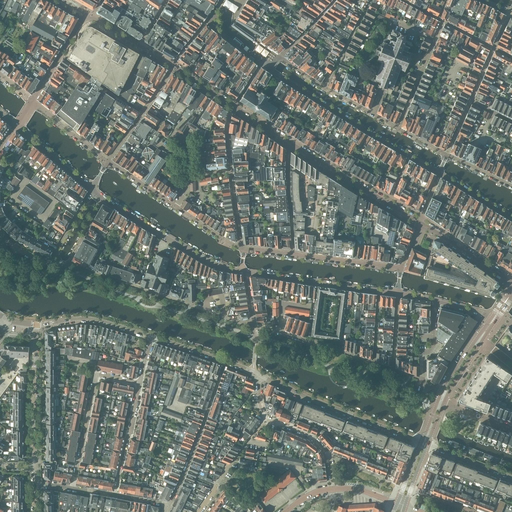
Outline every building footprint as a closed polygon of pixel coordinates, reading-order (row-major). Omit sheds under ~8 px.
[(8,0),(4,9),(10,12),(11,11),(15,2),(16,0),(8,0)] [(16,12),(20,13),(23,8),(24,4),(26,0),(16,0),(15,2),(11,11),(15,14),(16,12)] [(26,0),(24,4),(23,8),(20,13),(18,18),(22,20),(32,0),(26,0)] [(32,0),(22,20),(23,20),(22,20),(27,22),(39,0),(32,0)] [(47,1),(45,0),(39,0),(36,8),(27,22),(24,28),(28,31),(28,30),(30,31),(30,30),(37,20),(47,1)] [(75,0),(92,10),(94,9),(97,4),(92,1),(92,0),(75,0)] [(109,0),(105,0),(104,2),(115,9),(117,11),(120,6),(109,0)] [(109,0),(120,6),(127,11),(129,6),(126,4),(119,0),(109,0)] [(134,0),(132,3),(142,8),(155,16),(157,13),(159,9),(146,0),(145,0),(134,0)] [(159,9),(161,5),(153,0),(145,0),(146,0),(159,9)] [(187,4),(185,2),(181,0),(169,0),(168,4),(179,10),(181,6),(182,6),(184,3),(187,4)] [(215,5),(206,0),(186,0),(185,2),(187,4),(189,5),(191,5),(208,16),(215,5)] [(279,12),(280,11),(280,10),(276,7),(273,11),(269,8),(256,0),(248,0),(248,1),(249,2),(264,11),(268,13),(271,15),(275,15),(277,13),(278,11),(279,12)] [(276,7),(267,2),(264,0),(256,0),(269,8),(273,11),(276,7)] [(264,0),(267,2),(276,7),(280,10),(280,11),(290,16),(291,14),(289,13),(293,6),(287,3),(286,2),(284,1),(283,0),(281,4),(277,2),(273,0),(264,0)] [(293,6),(297,8),(297,9),(301,11),(314,19),(318,16),(302,6),(294,1),(291,0),(284,0),(284,1),(293,6)] [(318,15),(322,12),(309,4),(310,4),(304,0),(302,5),(318,15)] [(304,0),(310,4),(322,11),(325,8),(312,0),(304,0)] [(360,16),(362,13),(356,9),(354,8),(340,0),(337,0),(336,2),(348,10),(360,16)] [(362,13),(364,9),(358,6),(351,1),(348,0),(340,0),(354,8),(356,9),(362,13)] [(368,1),(366,0),(360,0),(360,1),(358,6),(364,9),(368,1)] [(382,0),(373,0),(368,9),(376,12),(378,7),(375,5),(377,0),(381,3),(382,0)] [(387,11),(391,0),(387,0),(385,5),(381,15),(385,17),(387,11)] [(391,0),(387,11),(390,12),(391,12),(393,8),(396,0),(391,0)] [(399,0),(396,0),(393,8),(394,9),(395,7),(400,9),(403,2),(400,0),(399,0)] [(423,0),(422,2),(420,7),(425,10),(428,4),(427,4),(428,0),(423,0)] [(451,10),(461,16),(463,13),(468,0),(454,0),(452,7),(451,10)] [(470,10),(473,0),(468,0),(463,13),(464,13),(465,14),(467,9),(470,10)] [(474,0),(473,0),(470,10),(474,12),(478,2),(474,0)] [(47,1),(37,20),(41,18),(50,3),(47,1)] [(249,2),(248,1),(245,6),(246,7),(261,16),(267,20),(268,18),(262,14),(264,11),(249,2)] [(441,10),(443,5),(440,4),(437,3),(434,1),(432,6),(441,10)] [(115,9),(104,2),(101,6),(112,13),(115,9)] [(146,29),(153,20),(140,12),(142,8),(132,3),(132,2),(129,6),(127,11),(136,17),(133,21),(146,29)] [(348,10),(336,2),(332,6),(346,14),(348,10)] [(400,9),(399,11),(401,13),(403,10),(406,12),(409,5),(406,4),(403,2),(400,9)] [(50,3),(41,18),(37,20),(30,30),(40,35),(51,42),(53,39),(54,36),(58,30),(56,29),(48,25),(53,17),(54,18),(59,8),(50,3)] [(207,17),(198,11),(191,7),(190,7),(189,6),(187,4),(184,3),(182,6),(181,6),(179,10),(182,13),(185,9),(204,21),(207,17)] [(182,13),(168,4),(163,11),(177,20),(178,19),(182,13)] [(427,11),(432,14),(435,7),(430,5),(427,11)] [(451,10),(452,7),(446,5),(441,18),(447,21),(450,13),(451,10)] [(491,7),(485,5),(482,14),(481,14),(476,26),(477,26),(482,28),(485,22),(491,7)] [(133,21),(136,17),(127,11),(120,6),(117,11),(115,9),(112,13),(101,6),(97,12),(98,13),(118,26),(126,31),(129,27),(128,26),(128,25),(131,20),(133,21)] [(242,10),(244,11),(258,20),(261,16),(246,7),(245,6),(242,10)] [(347,21),(349,16),(346,14),(332,6),(329,9),(343,18),(347,21)] [(410,6),(406,14),(411,17),(412,16),(415,8),(410,6)] [(435,7),(432,14),(438,17),(441,10),(435,7)] [(64,11),(59,8),(54,18),(53,17),(48,25),(56,29),(64,11)] [(153,20),(155,16),(142,8),(140,12),(153,20)] [(420,11),(415,8),(412,16),(417,19),(420,11)] [(490,13),(496,16),(498,11),(492,8),(490,13)] [(204,21),(185,9),(182,13),(178,19),(180,20),(185,23),(196,30),(199,27),(204,21)] [(295,12),(296,13),(311,23),(314,19),(301,11),(297,9),(295,12)] [(340,22),(343,18),(329,9),(326,13),(340,22)] [(242,10),(237,19),(238,19),(240,20),(258,31),(263,23),(242,10)] [(360,16),(348,10),(346,14),(349,16),(357,21),(360,16)] [(376,14),(368,10),(365,15),(374,20),(376,14)] [(56,29),(58,30),(60,31),(69,14),(64,11),(56,29)] [(177,20),(163,11),(161,16),(172,23),(173,23),(174,21),(176,22),(177,20)] [(420,11),(417,19),(419,20),(416,24),(414,23),(413,26),(412,28),(413,28),(416,30),(418,26),(419,23),(424,14),(424,13),(420,11)] [(498,11),(494,20),(502,23),(506,15),(501,13),(498,11)] [(295,18),(308,26),(311,23),(296,13),(295,15),(296,16),(295,18)] [(322,17),(338,28),(341,23),(340,22),(326,13),(322,17)] [(447,21),(451,23),(457,26),(460,19),(450,13),(447,21)] [(79,19),(69,14),(60,31),(63,32),(62,33),(69,36),(71,33),(79,19)] [(429,17),(424,14),(420,22),(424,25),(425,23),(429,17)] [(371,25),(374,20),(365,15),(362,20),(371,25)] [(171,26),(172,23),(161,16),(158,20),(160,21),(171,29),(173,27),(171,26)] [(357,21),(349,16),(347,21),(355,25),(357,21)] [(304,30),(307,27),(291,17),(289,20),(292,22),(304,30)] [(338,28),(322,17),(318,21),(332,30),(336,32),(338,28)] [(473,35),(476,26),(466,22),(467,20),(461,17),(457,26),(457,27),(473,35)] [(440,22),(433,18),(429,25),(431,26),(437,29),(440,22)] [(180,20),(178,19),(177,20),(176,22),(174,24),(175,25),(192,36),(196,30),(185,23),(180,20)] [(140,39),(143,34),(133,28),(130,26),(132,24),(131,24),(133,21),(131,20),(128,25),(128,26),(129,27),(126,31),(139,39),(140,39)] [(173,33),(174,31),(160,21),(158,20),(152,30),(156,33),(159,35),(162,37),(163,36),(164,34),(170,38),(173,33)] [(371,25),(362,20),(359,26),(368,30),(371,25)] [(488,34),(485,41),(492,45),(502,23),(494,20),(490,30),(488,34)] [(143,34),(146,29),(133,21),(131,24),(132,24),(130,26),(133,28),(143,34)] [(332,30),(318,21),(315,25),(315,26),(329,34),(332,30)] [(355,26),(347,21),(345,25),(347,26),(352,30),(355,26)] [(301,33),(304,30),(292,22),(290,26),(297,31),(301,33)] [(253,42),(253,41),(254,40),(255,39),(234,24),(233,25),(232,26),(250,39),(253,42)] [(178,33),(188,41),(192,36),(175,25),(173,27),(171,29),(174,31),(173,33),(173,34),(172,36),(175,38),(178,33)] [(196,38),(192,43),(194,44),(208,54),(211,50),(206,46),(212,39),(216,33),(206,25),(196,38)] [(261,33),(263,34),(264,33),(268,36),(261,42),(266,45),(267,45),(274,40),(278,37),(281,34),(278,31),(273,29),(266,25),(261,33)] [(446,25),(445,25),(442,31),(448,34),(451,28),(446,25)] [(119,95),(139,54),(90,26),(88,26),(68,58),(92,76),(91,77),(91,79),(100,86),(101,84),(102,83),(108,87),(119,95)] [(333,42),(334,41),(336,39),(331,36),(329,34),(315,26),(312,29),(333,42)] [(368,30),(359,26),(357,31),(365,36),(368,30)] [(301,34),(289,27),(286,31),(292,35),(297,38),(301,34)] [(447,36),(451,38),(455,30),(451,28),(448,34),(447,36)] [(312,30),(312,29),(309,33),(322,40),(322,41),(330,46),(333,42),(312,30)] [(348,39),(350,35),(341,29),(338,33),(348,39)] [(399,32),(393,29),(391,34),(389,34),(388,38),(382,40),(382,41),(381,41),(380,43),(381,43),(380,46),(378,46),(378,49),(377,49),(376,51),(375,55),(379,56),(378,57),(377,60),(376,60),(377,61),(382,62),(380,66),(379,66),(380,67),(379,71),(378,70),(378,71),(377,75),(376,75),(376,76),(375,80),(374,79),(374,80),(375,80),(374,81),(375,81),(375,80),(381,82),(380,85),(379,84),(378,85),(380,86),(379,87),(380,87),(381,87),(385,88),(385,89),(386,89),(386,88),(387,89),(388,87),(387,87),(387,85),(392,87),(392,88),(393,88),(393,87),(394,88),(394,87),(395,83),(396,83),(395,82),(397,79),(398,79),(398,78),(397,78),(399,74),(400,74),(399,73),(400,70),(404,71),(404,72),(405,72),(406,72),(406,71),(405,71),(407,67),(408,67),(409,65),(410,65),(412,62),(411,61),(412,58),(410,58),(412,54),(413,54),(413,53),(412,53),(413,52),(412,52),(412,53),(408,51),(409,48),(410,48),(410,47),(412,46),(413,46),(413,45),(412,44),(412,42),(411,42),(406,40),(405,36),(407,35),(406,35),(405,36),(401,34),(401,33),(400,33),(399,33),(399,32)] [(30,31),(28,30),(28,31),(25,36),(28,38),(22,48),(28,51),(30,52),(30,53),(34,55),(37,51),(39,47),(35,45),(38,39),(39,36),(31,32),(30,31)] [(156,33),(152,30),(145,40),(145,42),(149,44),(150,42),(152,39),(156,33)] [(337,34),(335,32),(334,31),(332,30),(329,34),(331,36),(336,39),(339,41),(345,44),(347,40),(342,36),(337,34)] [(460,33),(455,30),(451,38),(454,39),(455,36),(458,37),(460,33)] [(58,36),(57,37),(65,41),(69,36),(62,33),(63,32),(60,31),(58,36)] [(448,34),(442,31),(439,36),(445,39),(447,36),(448,34)] [(511,36),(504,31),(502,35),(509,39),(510,40),(511,36)] [(293,42),(296,39),(296,38),(294,37),(287,34),(285,32),(283,35),(286,39),(287,41),(285,42),(289,45),(293,42)] [(309,33),(308,32),(304,36),(319,45),(322,40),(309,33)] [(485,41),(488,34),(484,33),(481,32),(479,38),(485,41)] [(159,35),(156,33),(152,39),(150,42),(149,44),(152,46),(159,35)] [(178,33),(175,38),(185,45),(188,41),(178,33)] [(211,50),(211,49),(213,50),(215,52),(218,47),(216,46),(221,37),(216,33),(206,46),(211,50)] [(261,37),(259,39),(261,41),(261,42),(268,36),(264,33),(263,34),(262,36),(261,37)] [(356,33),(353,38),(361,43),(364,38),(356,33)] [(465,35),(460,33),(458,37),(455,45),(457,46),(459,43),(462,44),(464,39),(465,35)] [(65,42),(59,39),(55,37),(53,39),(51,42),(40,35),(39,36),(38,39),(43,43),(44,42),(44,43),(59,51),(65,42)] [(152,46),(156,48),(163,38),(162,37),(159,35),(152,46)] [(286,39),(283,35),(268,46),(273,50),(286,39)] [(464,39),(462,44),(455,59),(468,66),(475,51),(476,48),(479,43),(465,35),(464,39)] [(163,38),(156,48),(160,51),(168,39),(163,36),(162,37),(163,38)] [(323,48),(319,45),(304,36),(301,40),(308,44),(315,49),(320,53),(323,48)] [(173,37),(170,40),(170,41),(181,49),(184,45),(173,37)] [(215,52),(214,53),(217,56),(218,54),(217,54),(226,41),(221,37),(216,46),(218,47),(215,52)] [(235,37),(233,40),(240,46),(242,43),(235,37)] [(437,42),(446,46),(448,47),(451,42),(445,39),(439,37),(437,42)] [(361,43),(353,38),(350,44),(358,48),(361,43)] [(431,41),(424,38),(422,44),(429,46),(431,41)] [(170,40),(168,39),(160,51),(162,52),(166,47),(177,55),(181,50),(169,42),(170,41),(170,40)] [(287,41),(286,39),(273,50),(279,54),(287,47),(289,45),(285,42),(287,41)] [(308,44),(301,40),(297,44),(305,49),(308,44)] [(235,48),(226,41),(217,54),(218,54),(214,59),(203,78),(209,82),(219,69),(224,64),(235,48)] [(506,45),(499,42),(496,47),(508,53),(510,48),(506,45)] [(59,51),(44,43),(39,51),(39,53),(39,54),(53,61),(59,51)] [(194,44),(192,43),(188,48),(201,56),(205,60),(209,54),(208,54),(194,44)] [(252,51),(242,43),(240,46),(250,53),(252,51)] [(341,52),(343,48),(334,43),(332,47),(333,47),(341,52)] [(479,43),(475,51),(479,53),(481,49),(488,53),(490,49),(479,43)] [(305,49),(297,44),(293,47),(299,51),(303,54),(306,51),(307,51),(305,49)] [(358,48),(350,44),(347,49),(356,54),(358,48)] [(166,47),(162,52),(173,59),(175,58),(177,55),(166,47)] [(299,51),(293,47),(284,57),(289,60),(299,51)] [(339,56),(341,52),(333,47),(331,51),(339,56)] [(189,61),(194,64),(196,62),(197,62),(198,61),(201,56),(188,48),(185,52),(192,57),(189,61)] [(240,51),(235,48),(224,64),(229,67),(231,68),(232,66),(230,65),(240,51)] [(338,57),(323,48),(320,53),(335,63),(338,57)] [(444,53),(434,48),(433,51),(442,55),(449,58),(450,55),(444,53)] [(356,54),(347,49),(344,55),(353,59),(356,54)] [(18,56),(17,55),(14,59),(4,53),(0,50),(0,69),(8,76),(17,58),(18,56)] [(43,58),(41,61),(50,66),(53,61),(39,54),(39,53),(37,51),(34,55),(34,56),(38,59),(39,56),(43,58)] [(244,55),(240,51),(230,65),(232,66),(231,68),(230,70),(232,71),(233,71),(244,55)] [(303,54),(299,51),(289,60),(294,64),(300,68),(312,56),(306,51),(303,54)] [(442,55),(433,51),(430,59),(439,63),(442,55)] [(192,57),(185,52),(182,56),(189,61),(192,57)] [(496,52),(494,52),(492,57),(499,60),(498,62),(500,63),(501,61),(502,61),(504,56),(496,52)] [(145,57),(141,54),(133,70),(137,72),(145,57)] [(209,54),(205,60),(206,60),(204,64),(198,75),(203,78),(214,59),(209,54)] [(481,56),(478,54),(476,59),(484,63),(486,59),(481,57),(481,56)] [(249,58),(244,55),(233,71),(236,74),(238,72),(249,58)] [(316,57),(313,55),(300,68),(305,72),(315,63),(316,61),(314,59),(316,57)] [(195,65),(194,64),(189,61),(182,56),(178,61),(191,71),(195,65)] [(205,60),(201,56),(198,61),(197,62),(196,62),(194,64),(195,65),(191,71),(197,74),(198,75),(204,64),(206,60),(205,60)] [(510,59),(504,56),(502,61),(507,64),(510,59)] [(37,61),(30,57),(28,61),(36,67),(36,69),(40,71),(41,70),(45,73),(48,68),(37,61)] [(152,60),(145,57),(137,72),(133,70),(120,96),(130,103),(137,89),(140,84),(143,78),(148,70),(147,69),(152,60)] [(499,60),(492,57),(490,62),(496,66),(498,62),(499,60)] [(22,62),(17,58),(8,76),(12,79),(18,69),(22,62)] [(253,62),(249,58),(238,72),(236,74),(233,78),(232,78),(230,81),(229,82),(234,84),(235,83),(237,84),(242,77),(244,78),(247,74),(245,73),(253,62)] [(335,63),(327,58),(324,62),(325,62),(328,65),(333,68),(335,63)] [(484,63),(476,59),(472,58),(471,60),(474,61),(473,63),(482,68),(484,63)] [(79,80),(83,73),(76,68),(63,59),(61,63),(68,68),(68,69),(75,74),(73,77),(79,80)] [(441,65),(442,64),(430,59),(428,64),(436,67),(443,70),(445,67),(441,65)] [(511,60),(510,59),(507,64),(506,67),(504,66),(502,72),(500,74),(500,75),(499,78),(506,81),(511,72),(511,69),(511,60)] [(143,78),(149,81),(153,73),(157,64),(152,60),(147,69),(148,70),(143,78)] [(305,72),(311,76),(325,62),(322,61),(318,66),(315,63),(305,72)] [(234,84),(231,88),(239,94),(247,82),(248,81),(258,65),(253,62),(245,73),(247,74),(244,78),(242,77),(237,84),(235,83),(234,84)] [(482,68),(473,63),(471,62),(469,66),(480,72),(482,68)] [(502,72),(495,69),(496,66),(490,62),(489,64),(488,66),(495,70),(494,71),(496,72),(500,74),(502,72)] [(26,65),(24,63),(19,70),(18,69),(12,79),(15,82),(25,66),(26,65)] [(68,69),(68,68),(61,63),(58,66),(66,72),(68,69)] [(153,73),(149,81),(153,84),(158,87),(161,82),(168,70),(157,64),(153,73)] [(214,85),(220,76),(224,78),(225,78),(228,74),(226,72),(229,67),(224,64),(219,69),(209,82),(214,85)] [(436,67),(428,64),(426,69),(436,74),(441,76),(442,73),(435,70),(436,67)] [(328,65),(324,68),(325,69),(326,70),(328,71),(330,73),(333,68),(328,65)] [(27,68),(25,66),(15,82),(19,85),(27,72),(25,71),(27,68)] [(66,72),(58,66),(56,70),(63,76),(66,72)] [(495,70),(488,66),(486,71),(494,75),(496,72),(494,71),(495,70)] [(347,71),(338,67),(335,71),(340,73),(346,75),(347,73),(347,71)] [(262,68),(261,68),(255,77),(260,81),(266,71),(262,68)] [(311,76),(314,78),(321,71),(318,68),(311,76)] [(53,74),(63,81),(65,77),(63,76),(56,70),(53,74)] [(314,78),(317,80),(322,75),(324,74),(325,74),(326,73),(328,71),(326,70),(323,73),(321,71),(314,78)] [(425,70),(423,75),(432,78),(434,73),(425,70)] [(34,71),(32,75),(23,88),(27,91),(36,78),(37,78),(39,74),(38,74),(34,71)] [(272,75),(266,71),(260,81),(259,82),(260,83),(265,86),(272,75)] [(340,73),(335,71),(328,87),(334,89),(340,73)] [(494,75),(486,71),(484,76),(492,80),(494,75)] [(32,75),(27,72),(19,85),(23,88),(32,75)] [(83,73),(79,80),(77,82),(79,83),(78,85),(83,88),(90,78),(83,73)] [(346,75),(340,73),(334,89),(339,92),(346,75)] [(358,77),(347,73),(346,75),(339,92),(350,98),(358,77)] [(408,78),(415,81),(417,76),(410,73),(408,78)] [(469,73),(467,78),(476,82),(478,77),(469,73)] [(51,78),(66,90),(69,86),(69,85),(63,81),(53,74),(51,78)] [(168,94),(177,77),(173,74),(172,74),(162,91),(168,94)] [(224,78),(218,88),(221,90),(222,90),(228,80),(230,81),(232,78),(233,77),(228,74),(225,78),(224,78)] [(432,78),(423,75),(421,80),(430,83),(432,78)] [(214,85),(218,88),(224,78),(220,76),(214,85)] [(492,80),(484,76),(482,80),(482,81),(491,85),(493,80),(492,80)] [(161,106),(163,107),(165,109),(167,105),(168,105),(182,81),(182,80),(179,79),(179,78),(177,77),(168,95),(166,98),(161,106)] [(260,81),(255,77),(251,84),(257,87),(260,83),(259,82),(260,81)] [(36,78),(27,91),(31,94),(32,94),(41,81),(37,78),(36,78)] [(49,82),(55,87),(64,93),(70,97),(74,90),(69,86),(66,90),(51,78),(49,82)] [(91,79),(90,78),(83,88),(78,85),(74,90),(70,97),(56,114),(77,131),(83,121),(94,103),(96,101),(98,98),(104,88),(100,86),(91,79)] [(149,81),(143,78),(140,84),(145,87),(144,88),(153,94),(158,87),(153,84),(149,81)] [(467,78),(465,84),(466,84),(473,87),(476,82),(467,78)] [(173,109),(176,103),(180,96),(187,84),(182,80),(182,81),(168,105),(168,106),(173,109)] [(421,80),(419,85),(427,88),(430,83),(421,80)] [(303,95),(281,81),(273,94),(277,96),(278,97),(284,100),(289,104),(294,107),(295,106),(303,95)] [(489,89),(496,93),(499,94),(501,90),(491,85),(482,81),(480,85),(489,89)] [(49,82),(46,86),(51,90),(52,89),(54,91),(53,91),(56,93),(55,93),(58,95),(62,95),(64,93),(55,87),(49,82)] [(404,106),(413,86),(406,83),(405,83),(398,99),(397,99),(396,102),(404,106)] [(145,87),(140,84),(137,89),(138,90),(150,98),(153,94),(144,88),(145,87)] [(173,109),(167,119),(174,124),(181,115),(187,107),(182,104),(182,103),(184,100),(192,87),(187,84),(180,96),(176,103),(173,109)] [(265,86),(262,84),(259,89),(257,87),(251,84),(248,89),(256,93),(257,94),(259,92),(261,90),(265,86)] [(371,85),(369,84),(367,89),(366,92),(362,91),(358,103),(364,106),(371,85)] [(371,85),(364,106),(370,109),(376,94),(378,87),(371,85)] [(419,85),(417,90),(425,93),(427,88),(419,85)] [(459,85),(458,88),(461,89),(461,90),(463,91),(462,92),(470,95),(472,91),(464,88),(459,85)] [(478,89),(494,96),(496,93),(489,89),(480,85),(478,89)] [(192,87),(182,103),(188,107),(189,105),(190,104),(191,101),(192,101),(194,97),(193,97),(197,90),(192,87)] [(239,95),(228,87),(225,92),(236,99),(239,95)] [(98,98),(102,100),(108,91),(104,88),(98,98)] [(362,91),(355,88),(351,99),(358,103),(362,91)] [(256,93),(248,89),(240,101),(240,102),(241,101),(244,103),(244,104),(248,106),(247,106),(248,107),(248,106),(251,108),(251,109),(252,108),(255,110),(254,111),(255,111),(258,113),(258,114),(259,113),(262,115),(261,116),(262,116),(262,115),(265,117),(265,118),(266,118),(267,119),(269,120),(269,121),(270,120),(274,123),(281,112),(277,109),(277,108),(272,104),(268,102),(271,97),(269,96),(269,97),(262,92),(263,91),(261,90),(259,92),(257,94),(256,93)] [(477,92),(486,96),(486,95),(493,98),(494,96),(478,89),(477,92)] [(45,106),(53,97),(51,95),(52,94),(52,93),(50,92),(49,94),(44,90),(38,100),(45,106)] [(150,98),(138,90),(136,94),(147,102),(150,98)] [(417,90),(414,95),(423,98),(425,93),(417,90)] [(102,100),(95,110),(107,117),(111,120),(108,124),(113,127),(114,126),(117,121),(116,120),(119,117),(121,118),(115,114),(116,111),(110,107),(112,105),(118,109),(117,112),(120,114),(121,115),(122,113),(125,109),(128,105),(108,91),(102,100)] [(161,106),(168,95),(162,91),(154,103),(155,104),(160,108),(161,106)] [(187,119),(193,113),(198,105),(205,96),(198,91),(192,103),(191,102),(190,105),(182,115),(187,119)] [(458,98),(467,102),(470,96),(461,92),(458,98)] [(488,97),(486,96),(477,93),(475,97),(474,100),(485,105),(488,97)] [(56,95),(55,94),(45,106),(56,114),(62,106),(66,100),(66,99),(62,96),(58,101),(56,100),(55,101),(53,99),(56,95)] [(145,106),(147,102),(136,94),(133,99),(137,101),(145,106)] [(277,96),(273,94),(271,97),(268,102),(272,104),(277,96)] [(307,98),(303,95),(295,106),(300,109),(300,108),(307,98)] [(388,104),(383,116),(389,120),(393,110),(394,106),(396,102),(398,98),(390,95),(387,103),(388,104)] [(414,95),(411,103),(425,109),(423,113),(429,116),(426,122),(420,137),(428,141),(436,121),(438,122),(442,112),(440,111),(442,107),(438,105),(437,105),(435,105),(436,103),(431,100),(430,98),(428,99),(427,100),(423,98),(414,95)] [(452,98),(447,95),(446,98),(450,99),(450,101),(451,101),(450,105),(463,111),(465,106),(456,101),(456,100),(452,98)] [(205,96),(193,113),(199,116),(210,99),(205,96)] [(312,101),(307,98),(300,108),(303,110),(302,112),(304,113),(303,114),(304,115),(312,101)] [(467,102),(458,98),(457,100),(456,100),(456,101),(465,106),(467,102)] [(217,103),(212,100),(196,125),(195,124),(195,123),(199,116),(193,113),(187,119),(176,130),(184,135),(188,128),(192,131),(204,139),(204,137),(204,131),(205,129),(203,128),(206,121),(217,103)] [(500,102),(495,100),(491,108),(495,110),(500,102)] [(318,104),(312,101),(304,115),(310,119),(311,116),(318,104)] [(388,104),(387,103),(385,102),(385,103),(382,102),(377,113),(383,116),(388,104)] [(402,110),(404,106),(396,102),(394,106),(402,110)] [(495,110),(500,112),(504,104),(500,102),(495,110)] [(217,116),(222,107),(217,103),(206,121),(203,128),(205,129),(204,131),(204,137),(209,137),(209,136),(211,130),(212,125),(214,122),(217,116)] [(323,107),(318,104),(311,116),(316,119),(317,117),(323,107)] [(463,111),(449,104),(448,107),(452,109),(451,110),(461,115),(463,111)] [(479,113),(481,109),(472,104),(470,109),(479,113)] [(500,112),(505,115),(509,106),(504,104),(500,112)] [(125,109),(136,117),(139,113),(128,105),(125,109)] [(396,112),(392,122),(396,124),(402,110),(394,106),(393,110),(396,112)] [(162,122),(165,118),(159,114),(160,113),(159,112),(158,113),(157,112),(157,111),(155,110),(155,111),(150,107),(148,111),(162,122)] [(222,107),(217,116),(225,122),(226,118),(228,112),(228,111),(222,107)] [(328,111),(323,107),(317,117),(320,119),(319,121),(318,123),(313,130),(310,128),(308,132),(310,133),(313,135),(315,131),(318,127),(320,128),(321,127),(323,123),(322,122),(328,111)] [(125,109),(122,113),(133,121),(136,117),(125,109)] [(415,112),(408,109),(401,127),(407,130),(415,112)] [(467,114),(475,117),(476,116),(478,117),(479,113),(470,109),(467,114)] [(461,115),(451,110),(449,115),(459,120),(461,115)] [(148,111),(144,117),(156,126),(157,124),(159,125),(162,122),(148,111)] [(288,115),(283,111),(279,116),(274,125),(284,131),(289,121),(292,117),(288,114),(288,115)] [(333,114),(329,111),(324,120),(327,122),(324,129),(326,130),(329,122),(331,118),(333,114)] [(121,118),(131,124),(133,121),(122,113),(121,115),(120,114),(119,114),(122,116),(121,118)] [(233,114),(232,119),(237,121),(236,125),(237,125),(236,130),(238,130),(241,119),(233,114)] [(338,117),(334,114),(333,116),(326,130),(330,133),(333,128),(338,117)] [(481,120),(467,114),(465,119),(474,123),(475,121),(479,123),(481,120)] [(92,116),(91,115),(89,119),(88,118),(86,122),(83,121),(77,131),(81,134),(92,116)] [(495,126),(499,118),(494,115),(490,124),(495,126)] [(93,117),(92,116),(81,134),(85,138),(93,125),(92,124),(95,119),(93,118),(93,117)] [(225,122),(217,116),(214,122),(221,126),(220,129),(224,129),(225,122)] [(420,118),(417,116),(415,120),(410,132),(413,134),(420,118)] [(117,121),(128,129),(131,124),(121,118),(119,117),(116,120),(117,121)] [(156,126),(144,117),(141,120),(150,126),(154,129),(156,126)] [(342,119),(338,117),(333,128),(336,129),(342,119)] [(444,135),(439,147),(445,150),(449,142),(451,140),(450,140),(459,121),(451,117),(443,135),(444,135)] [(97,131),(101,126),(102,124),(105,120),(101,118),(98,124),(95,122),(85,138),(90,142),(97,131)] [(495,126),(500,128),(504,120),(499,118),(495,126)] [(246,148),(248,140),(251,126),(246,122),(241,119),(238,130),(237,133),(235,134),(235,135),(236,135),(235,137),(231,135),(231,139),(232,147),(232,149),(246,148)] [(342,119),(336,129),(334,131),(339,134),(346,122),(342,119)] [(426,122),(421,119),(414,134),(420,137),(426,122)] [(477,128),(479,125),(474,123),(465,119),(463,124),(471,128),(472,125),(477,128)] [(141,120),(133,131),(149,143),(154,146),(162,134),(157,131),(150,127),(150,126),(141,120)] [(500,128),(504,131),(508,122),(504,120),(500,128)] [(114,126),(125,133),(128,129),(117,121),(114,126)] [(163,123),(157,131),(162,134),(165,137),(169,131),(167,130),(171,126),(165,121),(163,123)] [(289,121),(284,131),(288,133),(293,124),(289,121)] [(350,125),(346,122),(339,134),(337,137),(340,139),(343,134),(345,135),(350,125)] [(6,123),(0,131),(5,135),(10,128),(10,126),(6,123)] [(299,125),(294,123),(288,134),(292,136),(299,125)] [(238,130),(236,130),(237,125),(236,125),(231,124),(230,129),(229,133),(235,134),(237,133),(238,130)] [(467,132),(469,132),(471,128),(463,124),(461,129),(467,132)] [(303,127),(299,125),(292,136),(296,139),(303,127)] [(357,129),(351,125),(345,136),(350,139),(351,139),(357,129)] [(102,127),(101,126),(97,131),(91,142),(95,146),(102,135),(98,133),(99,132),(102,127)] [(255,140),(257,129),(251,126),(248,140),(246,148),(245,153),(252,153),(255,140)] [(307,129),(303,127),(296,139),(300,141),(306,131),(307,129)] [(324,129),(321,127),(320,128),(318,127),(315,131),(313,135),(315,136),(320,139),(314,149),(319,153),(327,140),(321,137),(326,130),(324,129)] [(439,129),(436,128),(433,134),(431,133),(428,141),(432,144),(436,135),(439,129)] [(112,129),(109,134),(105,140),(99,149),(104,153),(110,142),(111,142),(108,140),(115,131),(112,129)] [(257,129),(255,140),(252,153),(259,153),(259,146),(261,133),(257,129)] [(362,132),(357,129),(351,139),(354,140),(353,141),(356,143),(362,132)] [(461,129),(459,133),(464,136),(465,137),(467,137),(469,132),(467,132),(461,129)] [(146,146),(149,143),(133,131),(130,135),(146,146)] [(310,133),(308,132),(306,131),(300,141),(304,144),(310,133)] [(367,137),(368,135),(362,132),(356,143),(362,146),(367,137)] [(12,144),(13,143),(19,134),(18,133),(17,134),(14,134),(9,140),(3,148),(7,151),(12,144)] [(95,146),(99,149),(105,140),(109,134),(107,133),(106,135),(103,133),(102,135),(95,146)] [(268,137),(261,133),(259,146),(259,153),(259,162),(264,162),(265,162),(265,152),(268,137)] [(315,136),(313,135),(310,133),(304,144),(309,147),(315,136)] [(337,137),(330,133),(327,140),(319,153),(328,159),(339,140),(340,139),(337,137)] [(464,139),(465,137),(464,136),(459,133),(459,134),(456,139),(462,142),(463,139),(464,140),(464,139)] [(31,151),(29,150),(28,150),(27,150),(26,150),(26,151),(24,150),(20,148),(22,145),(23,145),(24,144),(23,144),(26,140),(19,134),(13,143),(12,144),(13,145),(11,147),(16,149),(16,150),(18,151),(17,152),(18,153),(21,155),(17,160),(16,161),(21,165),(22,163),(22,164),(25,160),(31,151)] [(433,144),(439,147),(444,135),(441,134),(439,137),(436,135),(432,144),(433,144)] [(140,146),(142,143),(130,135),(126,142),(128,144),(129,142),(132,145),(134,142),(140,146)] [(204,139),(204,144),(225,142),(224,135),(213,136),(213,137),(209,137),(204,137),(204,139)] [(320,139),(315,136),(309,147),(314,149),(320,139)] [(368,136),(367,137),(361,147),(365,149),(372,138),(368,136)] [(372,138),(365,149),(361,155),(365,156),(367,152),(369,153),(377,141),(372,138)] [(462,142),(456,139),(450,153),(455,156),(461,143),(462,142)] [(468,141),(464,139),(464,140),(462,144),(461,143),(455,156),(461,158),(461,157),(466,146),(467,144),(468,141)] [(277,143),(273,140),(269,152),(265,152),(265,155),(266,155),(266,156),(268,156),(268,157),(275,157),(277,143)] [(344,155),(346,152),(349,146),(350,146),(345,144),(339,140),(328,159),(334,162),(340,152),(344,155)] [(110,142),(104,153),(108,156),(117,144),(113,141),(111,143),(110,142)] [(368,156),(374,159),(375,156),(382,144),(377,141),(369,153),(368,156)] [(132,157),(140,146),(134,142),(132,145),(129,142),(128,144),(126,142),(124,145),(123,146),(121,148),(127,152),(125,154),(118,164),(124,168),(132,157)] [(462,158),(467,160),(470,162),(470,161),(475,164),(481,149),(468,144),(462,158)] [(388,147),(383,145),(376,157),(375,156),(374,159),(373,161),(376,163),(379,159),(381,160),(388,147)] [(31,159),(38,150),(35,147),(31,151),(25,160),(27,162),(30,158),(31,159)] [(150,158),(154,153),(153,151),(148,147),(146,147),(142,153),(141,153),(140,153),(135,160),(128,170),(132,173),(144,157),(148,159),(150,158)] [(393,151),(388,147),(381,160),(384,163),(383,164),(384,164),(382,168),(384,169),(387,164),(386,164),(393,151)] [(493,174),(498,176),(508,157),(511,150),(504,147),(493,174)] [(113,160),(118,164),(125,154),(127,152),(121,148),(120,150),(113,159),(113,160)] [(136,176),(137,177),(141,179),(158,155),(161,150),(158,148),(154,153),(150,158),(147,163),(146,163),(136,176)] [(489,149),(487,154),(480,168),(486,170),(491,159),(489,158),(492,153),(493,154),(495,151),(489,149)] [(38,150),(31,159),(30,161),(34,164),(42,153),(38,150)] [(207,159),(211,158),(211,154),(214,154),(215,157),(215,158),(226,157),(226,156),(226,150),(218,150),(213,151),(211,151),(206,151),(207,159)] [(400,155),(394,151),(388,164),(390,165),(387,171),(389,173),(390,172),(395,162),(400,155)] [(338,165),(344,155),(340,152),(334,162),(338,165)] [(352,156),(346,152),(344,155),(338,165),(344,168),(352,156)] [(47,157),(42,153),(34,164),(38,168),(47,157)] [(244,157),(244,160),(250,160),(250,161),(259,162),(259,153),(252,153),(245,153),(244,153),(244,157)] [(326,200),(329,177),(317,170),(291,153),(290,177),(290,187),(292,201),(293,201),(293,211),(313,212),(313,216),(294,215),(293,222),(294,222),(294,227),(294,237),(300,237),(300,234),(304,234),(305,251),(332,255),(334,229),(337,209),(337,208),(338,202),(332,201),(326,200)] [(483,156),(480,155),(475,165),(480,168),(487,154),(485,153),(483,156)] [(160,169),(161,167),(166,161),(158,155),(141,179),(149,185),(156,174),(160,169)] [(406,158),(400,155),(395,162),(403,166),(406,158)] [(357,159),(352,156),(344,168),(349,171),(357,159)] [(491,173),(492,173),(499,157),(497,156),(494,161),(491,159),(486,171),(490,172),(492,172),(491,173)] [(50,159),(47,157),(37,170),(39,171),(43,166),(44,167),(50,159)] [(128,170),(135,160),(132,157),(124,168),(128,170)] [(206,159),(207,170),(226,169),(226,168),(227,168),(226,163),(227,163),(226,163),(226,158),(226,157),(215,158),(211,158),(206,159)] [(498,176),(504,179),(509,167),(507,166),(510,158),(508,157),(498,176)] [(362,161),(357,158),(357,159),(349,171),(354,174),(362,161)] [(44,167),(42,170),(45,173),(53,162),(50,159),(44,167)] [(409,177),(415,163),(409,160),(403,174),(404,174),(403,176),(405,177),(406,175),(409,177)] [(265,167),(264,162),(259,162),(250,161),(245,161),(243,161),(233,162),(234,172),(251,171),(251,167),(253,167),(259,166),(259,167),(260,167),(265,167)] [(354,174),(371,183),(376,174),(376,173),(372,171),(373,168),(370,166),(366,163),(362,161),(354,174)] [(57,166),(53,162),(45,173),(44,174),(49,178),(51,175),(54,171),(54,170),(57,166)] [(144,165),(140,162),(132,173),(136,176),(144,165)] [(415,163),(409,177),(409,178),(411,178),(409,182),(412,184),(415,177),(420,166),(415,163)] [(56,179),(63,170),(57,166),(54,170),(54,171),(51,175),(56,179)] [(29,170),(25,167),(25,168),(21,174),(24,176),(29,170)] [(254,181),(273,180),(272,167),(265,167),(260,167),(260,174),(254,175),(254,177),(254,181)] [(285,167),(272,167),(273,180),(275,180),(280,180),(285,180),(285,179),(285,170),(285,169),(284,169),(284,168),(285,168),(285,167)] [(421,180),(425,169),(421,167),(420,168),(416,178),(415,177),(413,181),(416,182),(417,179),(421,180)] [(430,172),(425,169),(421,180),(420,182),(425,185),(430,172)] [(66,174),(63,170),(56,179),(58,181),(58,180),(60,182),(66,174)] [(430,172),(425,185),(424,188),(429,190),(436,175),(430,172)] [(70,177),(66,174),(60,182),(62,183),(64,185),(70,177)] [(158,179),(160,177),(156,174),(149,185),(153,187),(158,179)] [(376,174),(371,183),(375,186),(378,180),(380,176),(376,174)] [(36,185),(40,179),(36,175),(31,181),(36,185)] [(199,179),(200,186),(211,184),(218,183),(221,183),(229,182),(228,176),(217,177),(211,178),(210,176),(199,179)] [(74,180),(70,177),(64,185),(66,187),(62,192),(59,189),(58,191),(63,195),(67,190),(74,180)] [(335,181),(329,177),(326,200),(332,201),(335,181)] [(408,180),(402,178),(398,187),(410,192),(413,184),(412,184),(409,182),(407,182),(408,180)] [(56,184),(54,182),(49,179),(44,184),(41,189),(53,197),(56,192),(62,183),(60,182),(59,181),(56,184)] [(153,187),(157,190),(162,182),(158,179),(153,187)] [(168,182),(164,179),(162,182),(157,190),(160,192),(166,185),(168,182)] [(441,194),(446,181),(442,179),(440,180),(434,192),(440,195),(441,194)] [(41,189),(44,184),(39,180),(36,185),(41,189)] [(78,183),(74,180),(67,190),(70,192),(70,191),(72,191),(78,183)] [(280,180),(275,180),(276,190),(286,189),(286,184),(280,185),(280,180)] [(390,180),(389,183),(388,188),(387,193),(391,195),(396,183),(390,180)] [(341,185),(335,181),(332,201),(338,202),(341,185)] [(452,185),(446,181),(441,194),(443,195),(444,193),(447,195),(452,185)] [(172,182),(165,196),(169,198),(173,201),(180,191),(182,188),(178,185),(177,186),(172,182)] [(81,186),(78,183),(72,191),(70,191),(70,192),(75,196),(81,186)] [(165,196),(170,187),(166,185),(160,192),(165,196)] [(357,195),(341,185),(338,202),(337,208),(351,216),(351,212),(353,213),(353,212),(357,195)] [(457,188),(452,185),(447,195),(446,197),(451,200),(457,188)] [(26,186),(17,198),(20,200),(40,215),(49,203),(28,188),(26,186)] [(75,196),(78,198),(80,195),(84,188),(81,186),(75,196)] [(418,189),(412,186),(410,192),(405,203),(410,206),(414,197),(415,193),(416,194),(418,189)] [(405,203),(410,192),(398,187),(394,196),(405,203)] [(82,201),(84,197),(87,191),(84,188),(80,195),(78,198),(82,201)] [(456,206),(463,192),(458,188),(447,211),(449,212),(453,204),(456,206)] [(70,192),(67,190),(63,195),(58,191),(54,197),(63,204),(64,202),(76,211),(82,201),(78,198),(75,196),(70,192)] [(440,195),(434,192),(425,214),(441,226),(447,213),(448,211),(445,210),(448,204),(446,203),(446,201),(439,198),(440,195)] [(468,195),(463,192),(462,193),(456,206),(454,211),(457,212),(459,214),(467,198),(468,195)] [(253,201),(252,194),(237,196),(238,203),(253,201)] [(253,201),(252,202),(253,208),(255,208),(261,207),(263,207),(275,206),(276,206),(275,199),(268,200),(263,200),(262,200),(261,197),(257,194),(254,194),(252,194),(253,201)] [(368,201),(357,195),(353,212),(362,214),(363,209),(366,210),(368,201)] [(427,197),(420,195),(415,209),(421,211),(427,197)] [(476,200),(469,196),(460,215),(467,219),(469,214),(476,200)] [(181,206),(187,210),(192,203),(186,199),(181,206)] [(480,203),(476,200),(469,214),(474,216),(480,203)] [(370,203),(368,201),(366,210),(363,209),(362,214),(361,217),(368,218),(370,203)] [(192,203),(187,210),(195,217),(199,212),(202,213),(202,206),(197,206),(192,203)] [(486,207),(481,203),(474,219),(479,222),(480,221),(486,207)] [(113,210),(103,204),(91,225),(102,231),(106,224),(108,219),(113,210)] [(491,210),(486,207),(480,221),(485,224),(487,219),(491,210)] [(379,208),(378,215),(376,214),(375,214),(375,219),(374,223),(376,224),(388,231),(391,214),(386,211),(386,212),(384,211),(384,210),(379,208)] [(73,215),(65,209),(63,213),(62,214),(63,214),(71,220),(73,215)] [(203,212),(204,211),(202,209),(202,213),(199,212),(195,217),(201,220),(206,213),(203,212)] [(350,217),(337,209),(334,229),(332,255),(336,255),(339,256),(342,256),(346,257),(350,257),(353,258),(357,225),(350,224),(350,217)] [(495,212),(491,210),(487,219),(489,220),(488,222),(490,223),(495,212)] [(118,213),(114,211),(109,219),(108,219),(106,224),(109,226),(111,221),(113,222),(118,213)] [(208,225),(213,219),(216,213),(213,211),(212,212),(210,216),(205,223),(208,225)] [(289,220),(289,212),(275,212),(270,212),(271,222),(289,220)] [(499,214),(495,212),(490,223),(490,225),(493,227),(496,222),(499,214)] [(122,216),(118,213),(113,222),(109,228),(111,229),(114,223),(117,225),(122,216)] [(209,213),(206,213),(201,220),(205,223),(210,216),(208,215),(209,213)] [(441,226),(445,229),(451,215),(447,213),(441,226)] [(11,215),(10,214),(7,217),(0,223),(0,224),(3,227),(10,220),(8,218),(11,215)] [(66,229),(71,220),(63,214),(62,217),(59,215),(58,216),(55,220),(55,221),(66,229)] [(249,215),(240,216),(241,223),(249,222),(248,217),(249,217),(249,218),(254,218),(254,214),(249,215)] [(399,220),(391,214),(389,223),(388,231),(396,232),(399,220)] [(6,230),(18,218),(15,215),(14,216),(10,220),(3,227),(4,228),(4,229),(5,230),(6,230)] [(451,215),(445,229),(450,233),(457,218),(451,215)] [(21,218),(20,216),(15,221),(6,230),(10,234),(17,226),(15,224),(17,222),(18,222),(20,220),(20,219),(21,218)] [(126,218),(122,216),(117,225),(115,227),(116,228),(117,227),(120,229),(126,218)] [(234,224),(233,216),(224,218),(225,225),(226,225),(234,224)] [(506,219),(503,216),(500,221),(499,222),(498,223),(496,222),(493,227),(500,230),(506,219)] [(54,222),(48,217),(44,223),(50,227),(51,226),(54,222)] [(458,225),(456,224),(451,233),(454,236),(459,226),(460,227),(463,222),(462,222),(464,220),(459,217),(458,220),(460,221),(458,225)] [(131,221),(126,218),(120,229),(123,231),(120,237),(123,238),(125,233),(131,221)] [(224,222),(221,222),(221,223),(218,222),(218,218),(217,218),(216,218),(216,221),(212,228),(218,232),(220,226),(224,225),(225,225),(224,222)] [(461,227),(457,237),(462,240),(466,230),(471,222),(472,223),(472,221),(468,219),(467,221),(464,219),(463,223),(463,222),(460,227),(461,227)] [(510,221),(506,219),(500,230),(502,231),(499,236),(502,237),(504,233),(510,221)] [(399,238),(400,239),(401,234),(402,233),(400,232),(403,223),(399,220),(396,232),(395,237),(394,240),(394,242),(398,243),(399,238)] [(63,234),(65,229),(55,221),(54,222),(51,226),(63,234)] [(135,224),(131,221),(125,233),(128,235),(129,236),(135,224)] [(268,227),(267,221),(259,221),(260,233),(258,233),(258,237),(258,246),(263,246),(262,239),(261,232),(267,231),(266,228),(266,227),(268,227)] [(243,236),(248,236),(255,235),(256,235),(258,235),(258,233),(260,233),(259,228),(259,225),(258,224),(258,223),(257,222),(255,222),(252,223),(241,224),(242,236),(243,236)] [(462,240),(474,249),(478,251),(483,240),(485,235),(483,234),(484,231),(484,230),(477,226),(472,223),(471,222),(466,230),(462,240)] [(413,229),(404,223),(402,231),(405,232),(405,230),(413,233),(414,230),(413,229)] [(121,264),(122,263),(124,260),(128,252),(130,247),(138,232),(140,227),(135,224),(129,236),(127,241),(123,238),(121,238),(113,254),(111,258),(113,259),(115,260),(118,262),(121,264)] [(235,231),(234,224),(226,225),(226,229),(224,236),(227,238),(229,231),(235,231)] [(19,225),(17,226),(10,234),(10,236),(11,237),(13,237),(16,240),(22,231),(20,229),(22,227),(19,225)] [(26,228),(25,227),(22,231),(17,239),(16,240),(19,241),(19,243),(21,243),(22,243),(27,234),(24,232),(26,228)] [(95,229),(90,227),(87,234),(94,238),(96,232),(94,231),(95,229)] [(268,238),(269,247),(275,248),(274,236),(273,227),(270,227),(266,228),(267,231),(268,237),(268,238)] [(147,231),(142,228),(140,234),(137,242),(141,243),(140,247),(142,247),(143,244),(147,231)] [(27,234),(22,243),(24,244),(25,245),(26,246),(28,246),(32,237),(29,235),(31,231),(29,230),(27,234)] [(411,238),(413,233),(405,230),(405,232),(402,231),(401,234),(404,235),(404,234),(411,238)] [(147,245),(151,234),(147,231),(143,244),(147,245)] [(237,241),(235,231),(229,231),(227,238),(232,241),(236,242),(237,241)] [(478,251),(482,254),(488,242),(486,241),(490,234),(484,231),(483,234),(485,235),(483,240),(478,251)] [(37,234),(34,233),(32,237),(28,246),(30,247),(30,248),(32,249),(33,249),(38,240),(35,238),(37,234)] [(106,244),(87,234),(75,256),(85,262),(88,264),(94,267),(96,263),(97,262),(102,252),(104,254),(106,250),(103,248),(106,244)] [(155,236),(151,234),(147,245),(145,253),(147,253),(149,248),(148,248),(149,246),(152,247),(155,236)] [(409,242),(411,238),(404,234),(404,235),(401,234),(400,239),(409,242)] [(40,236),(38,240),(33,249),(35,250),(36,251),(37,252),(39,251),(43,243),(40,241),(42,237),(40,236)] [(49,245),(45,244),(48,239),(46,238),(43,243),(40,250),(39,251),(41,253),(41,254),(43,255),(44,254),(45,252),(49,245)] [(365,241),(357,239),(354,258),(362,259),(364,245),(365,241)] [(292,250),(291,240),(281,240),(281,248),(292,250)] [(428,268),(428,269),(425,276),(424,276),(424,277),(428,278),(433,280),(438,281),(444,283),(449,284),(454,286),(459,287),(465,289),(469,290),(475,292),(477,293),(491,297),(491,296),(492,294),(493,291),(493,289),(495,286),(497,284),(498,283),(498,282),(494,280),(493,278),(484,272),(484,271),(483,272),(481,270),(480,269),(475,266),(474,265),(469,261),(465,259),(460,256),(457,254),(452,250),(448,248),(443,245),(442,246),(440,244),(439,244),(440,242),(434,240),(432,246),(433,246),(431,252),(433,252),(434,252),(434,251),(470,275),(471,272),(476,275),(477,276),(479,278),(478,280),(478,283),(480,284),(479,286),(475,285),(469,283),(470,281),(464,280),(465,279),(428,268)] [(492,246),(487,257),(493,260),(497,253),(495,252),(497,249),(494,248),(495,247),(498,242),(495,240),(494,242),(492,246)] [(56,246),(57,244),(53,242),(51,241),(49,245),(45,252),(44,254),(46,255),(47,257),(49,258),(49,257),(50,256),(51,255),(54,249),(55,248),(56,246)] [(483,254),(487,257),(492,246),(494,242),(490,241),(489,243),(488,244),(484,253),(483,254)] [(405,252),(407,246),(398,243),(394,242),(393,243),(393,246),(392,248),(395,249),(405,252)] [(384,249),(384,245),(378,244),(378,246),(376,261),(382,261),(384,249)] [(125,265),(128,266),(132,258),(134,259),(136,256),(133,255),(134,253),(135,250),(133,248),(130,247),(128,252),(124,260),(122,263),(123,264),(125,265)] [(422,269),(424,261),(427,256),(412,248),(405,267),(403,271),(420,276),(422,270),(422,269)] [(182,252),(177,249),(174,261),(172,265),(174,266),(175,261),(178,262),(181,255),(182,252)] [(403,257),(405,252),(395,249),(393,254),(403,257)] [(499,251),(494,261),(499,264),(502,258),(503,254),(499,251)] [(187,255),(183,252),(182,255),(181,255),(178,262),(178,263),(182,265),(187,255)] [(502,260),(500,265),(507,269),(509,264),(511,261),(511,257),(511,254),(508,252),(507,252),(505,257),(504,257),(502,260)] [(156,291),(166,294),(169,285),(165,283),(169,271),(166,270),(166,269),(167,267),(169,259),(156,254),(152,266),(149,265),(145,278),(147,279),(146,281),(144,280),(141,286),(148,288),(149,286),(156,288),(156,291)] [(186,268),(190,257),(187,255),(182,265),(186,268)] [(400,264),(403,257),(395,255),(393,263),(400,264)] [(85,262),(75,256),(72,261),(74,262),(75,263),(76,264),(78,264),(81,266),(83,266),(85,262)] [(195,260),(190,257),(186,268),(192,271),(193,267),(193,266),(192,265),(194,262),(195,260)] [(103,264),(105,260),(102,259),(99,263),(95,271),(99,272),(103,264)] [(103,264),(99,272),(104,274),(108,264),(109,262),(105,260),(103,264)] [(94,267),(88,264),(86,268),(89,268),(88,269),(95,271),(99,263),(97,262),(96,263),(94,267)] [(121,279),(124,280),(127,271),(124,270),(125,265),(123,264),(123,266),(122,269),(119,278),(121,279)] [(113,277),(115,272),(117,268),(113,267),(112,266),(111,266),(108,275),(110,276),(113,277)] [(119,278),(122,269),(117,268),(115,272),(113,277),(119,278)] [(210,278),(210,282),(212,282),(213,280),(214,279),(216,280),(218,271),(212,269),(212,268),(211,273),(213,274),(212,278),(210,278)] [(127,271),(124,280),(127,281),(129,282),(132,273),(127,271)] [(135,272),(133,272),(130,281),(133,282),(133,283),(134,284),(135,283),(136,283),(138,279),(139,276),(139,274),(135,273),(135,272)] [(230,273),(224,272),(224,286),(222,287),(222,289),(225,288),(226,288),(226,286),(231,285),(230,281),(230,273)] [(258,284),(257,277),(251,276),(250,277),(252,290),(257,290),(257,289),(256,284),(258,284)] [(265,287),(266,279),(257,277),(258,284),(256,284),(257,289),(266,288),(265,287)] [(188,301),(191,301),(191,303),(193,302),(193,301),(195,301),(195,289),(195,280),(188,280),(188,283),(185,283),(185,293),(186,293),(188,293),(188,301)] [(225,292),(245,289),(244,283),(238,284),(231,285),(231,287),(226,288),(225,288),(225,292)] [(222,289),(222,287),(219,287),(219,289),(206,291),(207,297),(212,296),(223,294),(223,293),(222,289)] [(328,288),(318,287),(316,298),(316,299),(314,316),(310,315),(310,320),(313,320),(311,336),(326,338),(340,341),(341,341),(347,291),(338,290),(336,289),(332,289),(329,288),(328,288)] [(360,319),(360,313),(361,310),(361,306),(362,293),(355,292),(354,305),(355,305),(355,307),(353,306),(352,317),(353,317),(353,318),(355,319),(355,325),(354,327),(354,328),(354,333),(353,335),(358,335),(359,328),(360,319)] [(267,300),(266,295),(253,296),(254,303),(263,302),(263,300),(267,300)] [(399,311),(404,311),(406,311),(407,311),(407,309),(408,303),(408,299),(405,299),(401,298),(400,299),(400,303),(399,311)] [(266,310),(266,305),(272,305),(272,302),(267,301),(267,302),(265,302),(254,304),(255,311),(266,310)] [(248,309),(248,305),(235,307),(230,307),(228,315),(232,315),(234,315),(233,311),(237,311),(248,309)] [(430,309),(415,308),(414,315),(417,316),(430,317),(430,309)] [(435,358),(431,358),(427,358),(426,358),(426,359),(426,362),(426,366),(426,369),(426,370),(426,373),(426,377),(426,379),(431,380),(434,381),(435,381),(438,383),(439,382),(440,379),(442,376),(444,373),(445,370),(445,369),(447,367),(447,366),(457,352),(477,322),(466,314),(465,315),(464,314),(463,313),(441,308),(439,314),(437,323),(437,339),(445,344),(435,358)] [(256,317),(256,318),(264,317),(264,316),(267,316),(267,310),(266,310),(255,311),(255,314),(256,314),(256,317)] [(249,314),(249,312),(235,315),(236,320),(238,321),(242,320),(243,320),(245,320),(246,319),(249,319),(250,317),(249,314)] [(310,323),(288,316),(287,316),(288,313),(285,313),(284,315),(283,318),(287,319),(287,320),(284,328),(284,330),(306,337),(306,336),(310,323)] [(430,324),(430,317),(417,316),(417,323),(419,323),(430,324)] [(265,322),(265,323),(265,327),(273,326),(273,324),(275,324),(274,321),(274,318),(268,319),(268,322),(265,322)] [(104,339),(106,328),(102,327),(100,335),(98,335),(96,344),(100,345),(101,338),(104,339)] [(110,329),(106,328),(104,339),(102,347),(104,347),(106,341),(108,341),(110,329)] [(45,336),(51,336),(53,336),(53,342),(55,344),(56,344),(56,330),(46,331),(45,332),(45,336)] [(118,343),(118,341),(120,332),(115,331),(112,344),(113,344),(114,342),(115,343),(115,346),(116,346),(115,349),(121,351),(122,348),(117,346),(118,343)] [(125,334),(123,343),(122,348),(121,351),(120,354),(119,358),(121,358),(123,358),(123,357),(122,357),(122,355),(122,351),(123,351),(125,346),(127,346),(129,340),(130,335),(125,334)] [(51,336),(45,336),(45,350),(55,350),(55,347),(51,347),(51,336)] [(365,348),(365,342),(364,342),(358,342),(357,345),(360,346),(360,355),(359,356),(364,357),(365,348)] [(151,355),(156,356),(160,345),(155,343),(151,354),(151,355)] [(0,369),(7,360),(6,359),(6,358),(10,358),(10,359),(29,360),(29,347),(26,347),(26,346),(22,346),(11,346),(7,345),(7,346),(4,346),(0,350),(0,369)] [(161,358),(162,355),(165,346),(160,345),(156,356),(157,357),(161,358)] [(170,360),(172,357),(175,349),(170,348),(167,355),(166,356),(169,357),(167,361),(169,362),(170,361),(170,360)] [(142,356),(143,352),(141,352),(142,351),(135,349),(134,352),(127,349),(124,359),(130,361),(132,362),(133,358),(140,360),(142,356)] [(174,362),(178,350),(175,349),(172,357),(170,361),(174,362)] [(184,361),(186,353),(182,352),(178,363),(178,364),(182,366),(182,364),(184,361)] [(183,365),(185,366),(185,367),(184,369),(186,370),(186,368),(187,367),(188,362),(191,355),(187,353),(184,361),(183,365)] [(190,369),(191,368),(192,363),(192,364),(195,356),(191,355),(188,362),(187,367),(188,368),(190,369)] [(199,357),(195,356),(192,364),(192,363),(191,368),(193,369),(192,371),(194,372),(195,368),(196,365),(199,357)] [(476,398),(477,396),(478,396),(493,373),(506,382),(511,374),(510,374),(511,373),(507,371),(506,371),(507,371),(504,369),(504,370),(503,370),(504,369),(500,366),(497,364),(486,357),(457,401),(473,407),(474,407),(478,409),(478,408),(479,408),(478,409),(479,409),(486,412),(486,411),(490,403),(481,400),(476,398)] [(203,359),(199,370),(202,371),(202,372),(202,373),(207,360),(203,359)] [(97,370),(104,371),(106,362),(98,360),(97,370)] [(208,370),(211,362),(207,360),(202,373),(203,373),(204,373),(207,374),(208,372),(207,372),(208,370)] [(104,371),(113,373),(115,363),(106,362),(104,371)] [(211,378),(212,376),(216,363),(212,362),(208,374),(210,375),(209,377),(211,378)] [(115,363),(113,373),(121,375),(123,365),(115,363)] [(212,376),(211,378),(215,380),(215,381),(216,381),(222,365),(216,363),(212,376)] [(235,375),(246,379),(248,380),(248,375),(246,375),(225,367),(224,371),(233,374),(235,375)] [(21,374),(19,374),(19,378),(21,378),(21,384),(25,384),(26,384),(27,383),(27,380),(28,379),(28,377),(27,376),(27,374),(26,374),(26,371),(22,371),(21,371),(21,374)] [(224,371),(222,375),(234,379),(234,377),(235,375),(224,371)] [(179,382),(177,387),(179,388),(180,388),(180,386),(181,386),(183,387),(184,384),(185,380),(180,378),(179,382)] [(221,379),(220,383),(233,388),(233,386),(229,384),(230,382),(221,379)] [(185,381),(183,388),(191,391),(193,387),(194,384),(185,381)] [(272,396),(275,387),(269,384),(267,385),(266,389),(265,388),(264,390),(265,391),(264,394),(266,395),(266,396),(267,396),(267,395),(270,396),(269,398),(268,398),(267,401),(269,401),(272,396)] [(150,387),(147,386),(146,390),(147,390),(147,392),(155,394),(157,394),(158,392),(154,392),(154,390),(151,389),(152,388),(149,388),(150,387)] [(272,396),(274,397),(273,400),(275,401),(276,397),(280,388),(275,387),(272,396)] [(183,388),(182,388),(181,391),(186,393),(184,398),(186,399),(189,400),(191,391),(183,388)] [(227,391),(218,388),(217,392),(231,397),(232,395),(230,394),(231,392),(227,391)] [(276,397),(284,400),(287,391),(280,388),(276,397)] [(228,396),(216,392),(215,397),(226,401),(226,400),(227,398),(228,396)] [(95,397),(94,403),(109,406),(110,406),(111,400),(108,400),(107,404),(101,402),(102,398),(95,397)] [(215,397),(213,402),(224,406),(225,405),(221,404),(222,402),(225,403),(226,401),(215,397)] [(284,408),(293,411),(295,405),(293,405),(294,401),(288,399),(284,408)] [(213,402),(211,407),(223,411),(223,410),(220,408),(220,406),(224,408),(230,410),(229,411),(235,412),(236,410),(233,409),(224,406),(213,402)] [(297,402),(291,417),(296,419),(302,404),(297,402)] [(274,416),(275,416),(278,406),(276,406),(273,405),(269,403),(267,409),(267,410),(267,411),(267,412),(267,413),(268,413),(269,414),(274,416),(274,417),(274,416)] [(501,405),(495,403),(491,414),(497,416),(501,405)] [(310,419),(311,419),(315,408),(312,407),(312,408),(310,407),(311,407),(309,406),(304,405),(300,415),(310,419)] [(502,418),(506,407),(501,405),(497,416),(502,418)] [(211,407),(210,412),(221,415),(222,414),(218,413),(219,412),(226,414),(227,412),(223,411),(211,407)] [(275,416),(277,417),(278,419),(278,420),(288,424),(291,415),(282,412),(283,409),(278,407),(275,416)] [(507,420),(511,409),(506,407),(502,418),(507,420)] [(311,419),(321,423),(325,412),(320,411),(321,410),(319,410),(317,410),(317,409),(315,408),(311,419)] [(139,418),(140,419),(149,420),(151,421),(157,422),(158,419),(150,418),(146,417),(147,416),(144,415),(144,414),(142,413),(142,412),(139,412),(138,415),(139,416),(139,418)] [(208,416),(219,420),(220,419),(216,418),(217,416),(227,419),(227,418),(221,415),(210,412),(208,416)] [(329,414),(325,412),(321,423),(330,426),(331,427),(335,416),(332,415),(331,415),(331,414),(329,414)] [(194,416),(193,419),(202,422),(203,418),(191,413),(191,415),(194,416)] [(245,416),(251,421),(258,425),(260,422),(254,417),(253,419),(246,414),(245,416)] [(255,429),(258,425),(251,421),(245,416),(244,418),(244,419),(245,420),(244,421),(246,422),(249,424),(255,429)] [(331,427),(332,427),(341,431),(345,420),(341,419),(341,418),(339,417),(339,418),(337,417),(335,416),(331,427)] [(208,417),(206,421),(221,427),(222,425),(220,424),(216,423),(217,422),(220,423),(223,424),(224,423),(221,421),(208,417)] [(91,420),(90,425),(100,427),(104,428),(104,426),(97,425),(98,421),(91,420)] [(296,427),(302,429),(304,423),(296,420),(295,423),(298,424),(296,427)] [(199,430),(201,426),(189,421),(188,422),(189,422),(189,423),(192,424),(191,426),(198,429),(199,430)] [(218,431),(218,430),(215,429),(215,427),(221,429),(221,427),(206,421),(205,426),(218,431)] [(352,435),(353,435),(357,425),(355,424),(353,423),(352,422),(351,423),(347,421),(343,431),(352,435)] [(252,433),(255,429),(249,424),(246,422),(243,426),(246,428),(252,433)] [(139,426),(138,429),(149,431),(153,432),(154,430),(149,429),(146,428),(147,424),(143,423),(143,425),(141,424),(141,425),(138,425),(138,426),(139,426)] [(238,426),(232,440),(236,442),(240,432),(239,432),(238,434),(237,433),(238,431),(240,426),(243,427),(243,426),(240,423),(238,426)] [(302,429),(307,432),(310,425),(304,423),(302,429)] [(228,438),(232,440),(238,426),(234,424),(233,428),(228,438)] [(485,426),(480,424),(478,429),(477,431),(476,433),(482,435),(482,434),(485,426)] [(360,426),(357,425),(353,435),(354,436),(363,439),(367,429),(363,427),(362,426),(361,427),(360,426)] [(218,431),(205,426),(203,430),(221,437),(222,435),(219,434),(219,435),(213,433),(214,431),(218,433),(218,432),(218,431)] [(224,436),(228,438),(233,428),(229,426),(224,436)] [(490,428),(485,426),(482,434),(487,436),(490,428)] [(313,427),(310,433),(316,435),(319,429),(313,427)] [(243,433),(242,434),(244,436),(245,435),(249,437),(252,433),(246,428),(242,432),(243,433)] [(495,429),(490,428),(487,436),(486,437),(492,439),(495,429)] [(363,439),(373,443),(378,432),(375,431),(375,432),(373,431),(374,431),(372,430),(367,429),(363,439)] [(501,431),(495,429),(492,439),(497,441),(498,440),(497,440),(501,431)] [(277,455),(280,456),(281,450),(284,442),(287,432),(281,430),(278,440),(281,442),(279,449),(278,449),(276,455),(277,455)] [(506,433),(501,431),(497,440),(498,440),(502,442),(506,433)] [(178,432),(177,436),(193,442),(195,438),(186,434),(178,432)] [(202,436),(216,442),(218,437),(204,432),(202,436)] [(268,435),(267,434),(262,432),(261,435),(258,434),(254,439),(269,442),(270,441),(266,439),(268,435)] [(322,441),(328,436),(324,432),(318,437),(322,441)] [(373,443),(374,443),(384,447),(388,437),(383,435),(384,434),(382,434),(380,434),(380,433),(378,432),(373,443)] [(139,433),(136,433),(136,437),(137,437),(136,439),(147,442),(147,439),(144,439),(144,437),(141,436),(141,435),(139,434),(139,433)] [(287,444),(287,445),(291,446),(295,434),(291,433),(287,444)] [(511,435),(506,433),(502,442),(508,444),(511,435)] [(299,436),(295,434),(291,446),(293,447),(295,448),(299,436)] [(175,440),(183,443),(192,446),(193,442),(177,436),(175,440)] [(214,446),(216,442),(202,436),(200,440),(214,446)] [(322,441),(326,446),(332,440),(335,437),(334,436),(330,439),(328,436),(322,441)] [(397,459),(408,463),(414,447),(390,437),(386,448),(393,451),(395,451),(397,452),(395,458),(397,458),(397,459)] [(299,449),(302,451),(305,447),(307,439),(303,438),(299,449)] [(113,445),(122,447),(123,443),(109,440),(108,439),(105,439),(104,441),(109,442),(111,442),(111,444),(113,445)] [(302,452),(303,453),(304,453),(305,451),(307,452),(308,449),(310,442),(307,439),(305,447),(302,451),(302,452)] [(447,439),(445,443),(462,449),(464,445),(447,439)] [(214,446),(200,440),(199,444),(213,450),(214,446)] [(326,446),(329,450),(332,453),(335,445),(332,440),(326,446)] [(129,444),(128,448),(143,451),(147,452),(147,450),(142,449),(138,448),(139,446),(129,444)] [(190,450),(181,447),(175,444),(173,449),(188,455),(190,450)] [(213,450),(199,444),(197,449),(211,454),(212,450),(213,450)] [(337,455),(342,457),(347,444),(345,444),(344,444),(342,449),(340,448),(337,455)] [(229,451),(237,454),(239,451),(231,447),(229,446),(228,445),(227,447),(225,446),(224,447),(226,449),(229,451)] [(354,446),(351,453),(349,452),(346,458),(351,460),(356,447),(354,446)] [(228,452),(226,454),(234,457),(237,454),(229,451),(226,449),(224,447),(223,449),(228,452)] [(321,450),(321,451),(317,447),(314,454),(315,455),(316,454),(316,457),(316,458),(324,458),(324,457),(321,450)] [(356,462),(358,455),(359,452),(357,451),(358,448),(356,447),(355,451),(351,460),(356,462)] [(484,453),(468,447),(467,451),(482,457),(484,453)] [(209,454),(209,453),(197,449),(195,453),(208,458),(208,457),(207,456),(208,455),(205,454),(206,453),(209,454)] [(186,460),(188,455),(173,450),(172,454),(174,455),(186,460)] [(363,452),(362,453),(359,452),(358,455),(356,462),(360,464),(364,454),(365,452),(365,451),(363,450),(363,452)] [(226,454),(224,452),(222,451),(219,455),(219,456),(220,456),(221,454),(222,455),(223,454),(224,455),(225,456),(224,458),(232,461),(234,457),(226,454)] [(23,454),(22,454),(22,452),(12,452),(10,452),(10,461),(19,461),(19,458),(22,458),(22,457),(23,457),(23,454)] [(208,458),(195,453),(194,457),(207,462),(209,458),(208,458)] [(499,459),(485,453),(483,457),(497,462),(499,459)] [(375,472),(380,474),(383,467),(380,466),(382,462),(381,461),(382,458),(386,460),(387,456),(382,454),(380,460),(375,472)] [(432,454),(431,456),(429,456),(426,464),(428,464),(426,470),(435,473),(437,474),(439,468),(441,469),(443,470),(450,473),(451,473),(455,462),(434,454),(432,454)] [(174,455),(172,459),(184,464),(186,460),(174,455)] [(193,458),(192,462),(206,468),(207,467),(205,466),(205,465),(201,464),(202,461),(193,458)] [(399,462),(398,466),(405,469),(408,463),(394,458),(393,460),(399,462)] [(172,459),(170,463),(183,468),(184,464),(172,459)] [(370,470),(375,472),(380,460),(378,459),(376,465),(373,463),(370,470)] [(511,463),(501,459),(500,463),(511,468),(511,463)] [(44,464),(44,470),(51,470),(53,470),(53,466),(56,466),(57,461),(49,462),(49,464),(44,464)] [(118,465),(109,463),(101,461),(100,463),(109,465),(108,467),(117,469),(118,465)] [(181,472),(183,468),(170,463),(166,462),(165,464),(173,467),(172,469),(181,472)] [(192,462),(190,466),(202,471),(203,469),(205,470),(208,471),(209,469),(206,468),(192,462)] [(398,466),(397,465),(392,463),(391,466),(393,467),(394,466),(397,468),(396,471),(403,474),(405,469),(398,466)] [(462,477),(463,477),(467,467),(464,466),(463,465),(461,464),(461,465),(457,463),(453,473),(462,477)] [(190,466),(188,471),(200,475),(200,474),(199,474),(199,473),(202,474),(203,476),(206,477),(207,473),(202,471),(190,466)] [(470,468),(467,467),(463,477),(464,478),(473,481),(477,471),(473,469),(471,468),(471,469),(470,468)] [(161,469),(159,474),(178,481),(179,477),(171,473),(164,471),(161,469)] [(432,479),(435,473),(426,470),(424,469),(422,475),(432,479)] [(45,479),(53,481),(54,476),(51,476),(51,470),(44,470),(44,478),(45,479)] [(260,492),(262,494),(259,496),(265,503),(296,477),(290,470),(276,481),(274,480),(269,484),(270,486),(266,489),(265,488),(260,492)] [(395,473),(393,477),(401,480),(403,474),(396,471),(393,470),(392,472),(395,473)] [(188,471),(187,475),(196,478),(196,477),(211,483),(212,480),(200,475),(188,471)] [(477,471),(473,481),(482,485),(483,485),(487,474),(485,473),(484,474),(483,473),(481,472),(477,471)] [(76,485),(81,486),(84,472),(82,472),(81,476),(78,476),(76,485)] [(157,478),(167,482),(176,485),(178,481),(159,474),(159,475),(158,475),(157,478)] [(484,486),(488,487),(493,489),(497,479),(493,477),(491,476),(490,476),(490,475),(487,474),(483,485),(484,486)] [(187,475),(185,479),(198,484),(209,489),(210,489),(211,487),(202,483),(195,481),(196,478),(187,475)] [(401,480),(393,477),(389,475),(388,477),(389,477),(387,480),(399,485),(401,480)] [(428,484),(430,485),(432,479),(422,475),(420,481),(428,484)] [(159,483),(165,486),(174,489),(176,485),(167,482),(157,478),(157,480),(160,481),(159,483)] [(185,479),(183,483),(192,487),(193,485),(203,489),(203,490),(208,492),(209,489),(198,484),(185,479)] [(432,494),(437,496),(440,489),(437,488),(440,480),(437,479),(435,486),(434,489),(433,492),(432,494)] [(505,494),(506,494),(510,483),(507,482),(506,482),(506,481),(504,481),(499,480),(495,490),(505,494)] [(425,489),(427,485),(429,486),(430,486),(430,485),(428,484),(420,481),(418,486),(425,489)] [(181,487),(190,491),(203,498),(204,498),(205,495),(199,492),(199,493),(191,489),(192,487),(183,483),(181,487)] [(450,493),(447,500),(452,502),(457,488),(459,484),(457,483),(455,487),(453,490),(451,489),(450,493)] [(462,492),(459,491),(462,485),(460,484),(457,490),(454,500),(459,502),(461,495),(462,492)] [(425,489),(418,486),(416,491),(431,497),(432,494),(433,492),(425,489)] [(161,494),(170,498),(172,493),(163,490),(158,488),(154,487),(154,489),(162,492),(161,494)] [(181,487),(180,491),(201,501),(203,498),(195,494),(190,491),(181,487)] [(437,496),(442,498),(445,491),(446,488),(441,487),(440,489),(437,496)] [(224,489),(221,494),(227,499),(230,494),(224,489)] [(462,492),(461,495),(459,502),(463,503),(466,497),(467,494),(468,491),(468,489),(466,489),(466,490),(465,493),(462,492)] [(170,498),(161,494),(154,491),(152,499),(167,502),(168,501),(170,498)] [(180,491),(178,495),(187,499),(187,497),(194,500),(194,501),(200,503),(201,501),(180,491)] [(217,499),(218,499),(224,504),(224,503),(226,501),(234,507),(235,505),(227,499),(221,494),(217,499)] [(473,499),(471,498),(468,505),(473,507),(477,495),(475,494),(474,497),(473,499)] [(485,504),(486,500),(488,495),(486,494),(482,503),(480,502),(477,509),(482,511),(485,504)] [(178,495),(176,498),(191,505),(192,504),(189,502),(186,501),(187,499),(178,495)] [(477,495),(475,500),(473,507),(477,509),(480,502),(481,499),(479,498),(480,496),(477,495)] [(482,511),(485,511),(486,511),(489,506),(487,505),(490,496),(488,495),(482,511)] [(107,497),(105,506),(104,511),(109,511),(110,507),(111,507),(112,498),(107,497)] [(234,499),(244,505),(245,504),(235,497),(234,499)] [(176,498),(174,502),(183,506),(184,504),(191,508),(195,510),(196,508),(191,505),(176,498)] [(492,511),(497,498),(495,498),(492,507),(489,506),(486,511),(492,511)] [(218,499),(214,504),(221,508),(224,504),(224,503),(224,504),(218,499)] [(500,500),(496,511),(497,511),(501,511),(505,503),(500,500)] [(174,502),(173,505),(185,511),(186,511),(193,511),(188,509),(188,510),(186,509),(186,510),(182,508),(183,506),(174,502)]
